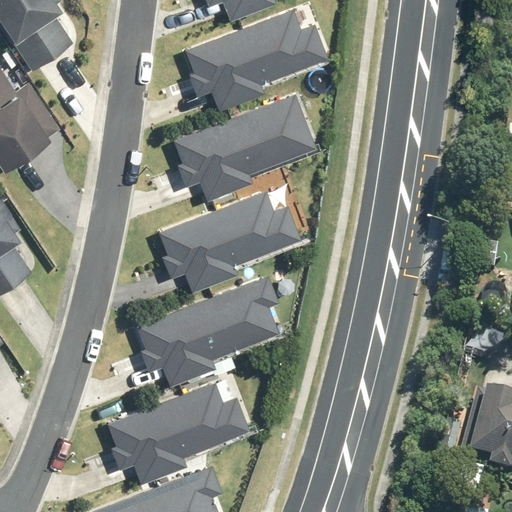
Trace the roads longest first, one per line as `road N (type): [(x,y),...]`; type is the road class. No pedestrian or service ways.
road 1 (residential): [(140,0),(82,333),(15,511)]
road 2 (tertiary): [(432,0),(371,373),(329,511)]
